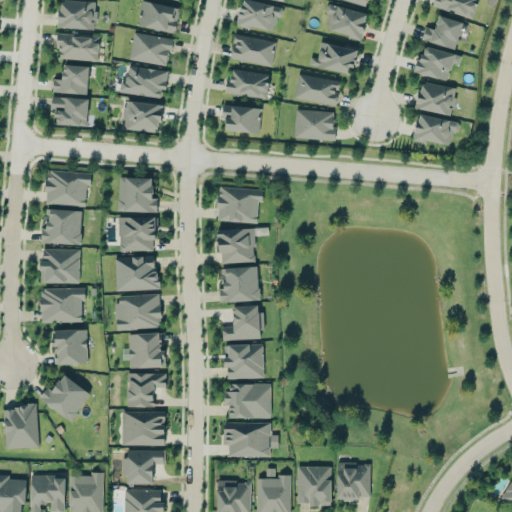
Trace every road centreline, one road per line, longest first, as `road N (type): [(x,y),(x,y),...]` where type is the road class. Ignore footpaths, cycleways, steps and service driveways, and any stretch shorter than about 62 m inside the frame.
road 1 (residential): [(213,0),(195,90),(186,224),(192,511)]
road 2 (residential): [(18,143),(492,181)]
road 3 (residential): [(14,362),(12,213),(28,0)]
road 4 (tertiary): [(511,38),(490,222),(511,381)]
road 5 (residential): [(375,118),(402,0)]
road 6 (tertiary): [(430,511),(456,470),(511,426)]
